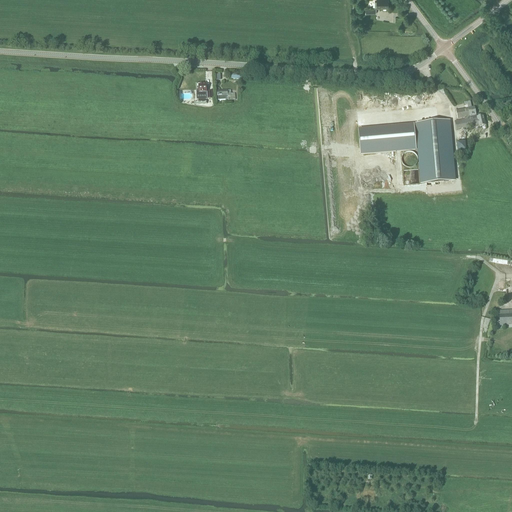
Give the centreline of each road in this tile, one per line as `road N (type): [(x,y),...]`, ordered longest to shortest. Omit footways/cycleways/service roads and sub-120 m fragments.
road 1 (tertiary): [(0,49),(375,73),(403,70),(444,49)]
road 2 (track): [(511,451),(288,438)]
